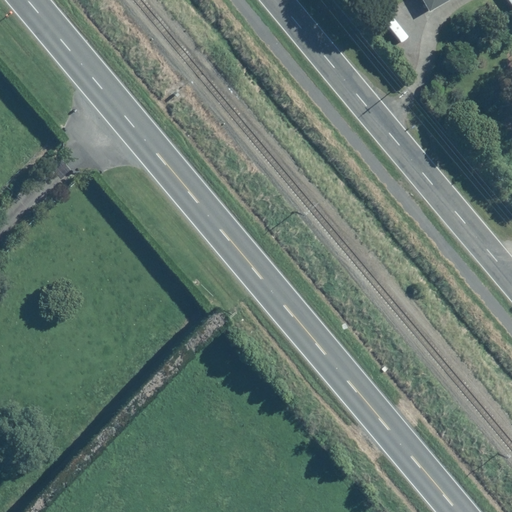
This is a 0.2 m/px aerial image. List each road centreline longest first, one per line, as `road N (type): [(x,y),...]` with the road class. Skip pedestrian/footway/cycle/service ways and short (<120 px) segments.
road 1 (secondary): [(22,0),(451,511)]
road 2 (tertiary): [(280,0),(511,275)]
